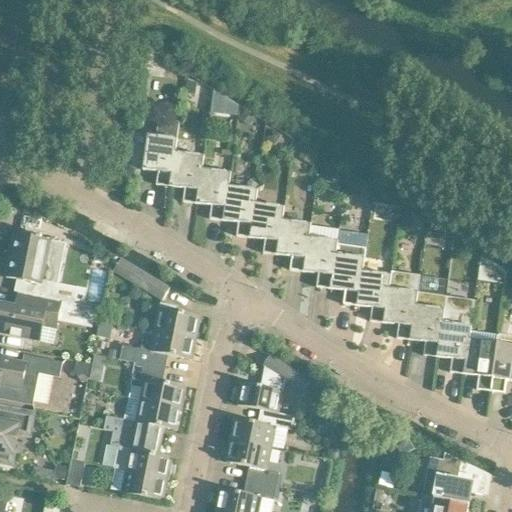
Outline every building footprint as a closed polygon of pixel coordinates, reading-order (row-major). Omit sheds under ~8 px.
[(149,51),(146,70),(159,73),(161,59),(149,51)] [(186,84),(185,92),(192,93),(195,90),(196,85),(186,84)] [(213,99),(212,108),(218,109),(221,106),(222,100),(213,99)] [(244,112),(240,120),(249,126),(254,118),(244,112)] [(143,170),(143,171),(158,173),(156,186),(170,188),(175,153),(179,124),(166,122),(165,122),(163,122),(162,122),(161,123),(159,124),(159,125),(158,127),(157,128),(157,129),(156,137),(148,136),(143,170)] [(272,130),(266,138),(272,142),(278,140),(281,135),(272,130)] [(306,148),(300,158),(314,166),(320,157),(306,148)] [(183,203),(197,205),(202,170),(203,170),(204,157),(175,153),(170,188),(185,190),(183,203)] [(321,166),(320,177),(332,178),(334,167),(321,166)] [(202,170),(197,205),(212,207),(210,220),(224,222),(229,187),(231,174),(203,170),(202,170)] [(347,183),(346,195),(359,196),(361,185),(347,183)] [(237,237),(250,239),(255,204),(256,204),(258,191),(229,187),(224,222),(238,224),(237,237)] [(374,190),(372,204),(389,206),(390,199),(374,189),(374,190)] [(255,204),(250,239),(265,241),(263,254),(277,256),(282,221),(283,222),(284,208),(256,204),(255,204)] [(402,216),(401,227),(410,228),(411,217),(402,216)] [(290,271),(304,273),(309,238),(309,239),(311,225),(283,222),(282,221),(277,256),(292,258),(290,271)] [(428,230),(426,239),(440,241),(441,232),(428,230)] [(42,237),(40,237),(37,236),(37,239),(15,234),(6,279),(41,286),(50,241),(41,239),(42,237)] [(317,288),(331,290),(337,246),(338,243),(309,239),(309,238),(304,273),(318,275),(317,288)] [(343,305),(357,307),(362,273),(363,273),(366,250),(337,246),(331,290),(345,292),(343,305)] [(495,271),(496,265),(482,256),(480,269),(495,271)] [(362,273),(357,307),(372,309),(370,323),(384,324),(389,290),(390,290),(391,277),(363,273),(362,273)] [(389,290),(384,324),(399,326),(397,340),(411,342),(415,307),(416,307),(418,294),(420,277),(420,276),(392,273),(391,277),(390,290),(389,290)] [(163,302),(170,289),(145,274),(138,286),(163,302)] [(48,285),(45,299),(61,302),(68,304),(84,307),(87,292),(48,285)] [(415,307),(411,342),(425,344),(423,357),(437,359),(442,324),(443,324),(445,311),(444,311),(446,298),(443,297),(418,294),(416,307),(415,307)] [(1,304),(0,308),(0,334),(40,343),(43,327),(55,330),(61,302),(45,299),(33,297),(30,310),(1,304)] [(442,324),(437,359),(452,361),(450,374),(464,376),(470,333),(471,333),(475,302),(446,298),(444,311),(445,311),(443,324),(442,324)] [(68,304),(65,319),(93,324),(96,309),(84,307),(68,304)] [(200,317),(172,312),(173,307),(161,305),(155,331),(196,339),(200,317)] [(123,347),(120,361),(135,364),(160,369),(163,356),(168,357),(192,361),(196,339),(155,331),(152,344),(142,342),(141,351),(123,347)] [(491,393),(497,345),(498,337),(471,333),(470,333),(464,376),(479,378),(477,391),(491,393)] [(511,338),(498,337),(497,345),(491,393),(505,395),(506,382),(511,382),(511,338)] [(109,351),(108,358),(117,360),(119,353),(109,351)] [(6,400),(5,401),(33,407),(39,375),(59,379),(63,364),(24,356),(22,364),(0,359),(0,386),(8,388),(6,400)] [(95,356),(93,365),(99,366),(103,362),(104,358),(95,356)] [(264,380),(263,388),(242,384),(237,406),(266,412),(278,414),(283,392),(286,384),(303,395),(311,383),(306,379),(270,356),(263,368),(265,370),(265,371),(263,380),(264,380)] [(91,366),(77,363),(74,373),(81,382),(87,384),(91,366)] [(158,382),(160,369),(135,364),(131,387),(143,390),(141,402),(182,410),(186,388),(158,382)] [(338,415),(342,392),(330,389),(326,413),(338,415)] [(113,433),(161,443),(164,429),(177,432),(182,410),(141,402),(136,423),(106,417),(104,431),(113,433)] [(0,463),(7,465),(12,462),(18,435),(29,437),(34,415),(0,408),(0,463)] [(278,414),(266,412),(263,425),(235,420),(230,442),(271,450),(275,428),(292,432),(295,418),(278,414)] [(114,470),(127,472),(167,481),(172,459),(158,456),(161,443),(113,433),(110,447),(118,448),(114,470)] [(397,448),(403,458),(415,451),(409,441),(397,448)] [(254,469),(252,483),(276,488),(279,474),(267,471),(271,450),(230,442),(226,464),(254,469)] [(430,458),(422,498),(469,507),(471,494),(488,497),(492,476),(445,454),(444,461),(430,458)] [(66,486),(80,489),(85,464),(71,461),(66,486)] [(56,473),(55,480),(65,482),(68,469),(57,467),(56,473)] [(163,502),(167,481),(127,472),(122,494),(123,494),(163,502)] [(276,488),(252,483),(249,496),(221,490),(216,511),(258,511),(261,499),(274,501),(276,488)] [(47,495),(43,511),(60,511),(63,498),(47,495)] [(467,511),(469,507),(422,498),(419,511),(467,511)]
